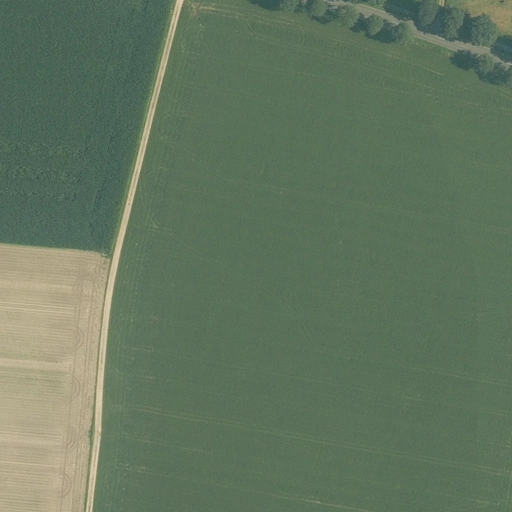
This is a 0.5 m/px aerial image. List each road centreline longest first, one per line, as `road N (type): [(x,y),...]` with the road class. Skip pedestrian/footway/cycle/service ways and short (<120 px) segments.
road 1 (track): [(90,511),(108,286),(179,0)]
road 2 (secondary): [(314,0),(511,63)]
